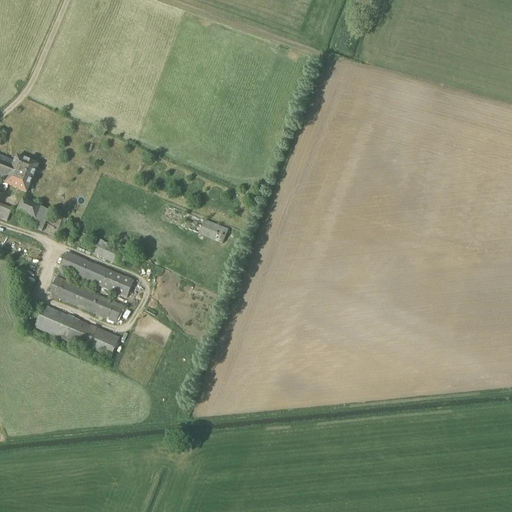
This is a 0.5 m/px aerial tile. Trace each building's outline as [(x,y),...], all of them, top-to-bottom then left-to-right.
[(16,157),(15,162),(0,156),(0,181),(0,182),(1,183),(0,185),(0,190),(5,192),(8,186),(26,194),(38,166),(16,157)] [(16,213),(34,221),(31,229),(41,233),(50,212),(21,199),(16,213)] [(228,230),(185,213),(180,228),(223,244),(228,230)] [(117,266),(118,265),(122,267),(127,256),(122,254),(123,251),(76,231),(69,245),(76,248),(117,266)] [(127,299),(134,281),(67,253),(59,270),(127,299)] [(123,307),(56,278),(48,296),(116,325),(123,307)] [(83,322),(44,306),(34,329),(110,362),(119,338),(83,323),(83,322)]
